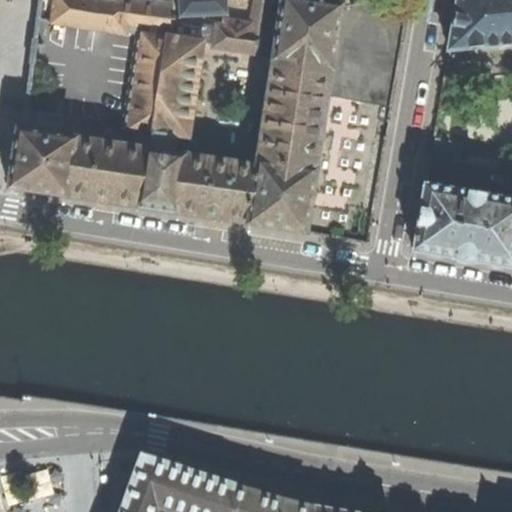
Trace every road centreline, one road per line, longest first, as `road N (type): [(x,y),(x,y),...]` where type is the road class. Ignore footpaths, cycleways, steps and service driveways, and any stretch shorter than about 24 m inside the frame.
road 1 (tertiary): [(511,505),(347,479),(160,436),(85,432)]
road 2 (residential): [(0,211),(384,273)]
road 3 (residential): [(384,273),(433,0)]
road 4 (residential): [(384,273),(511,295)]
